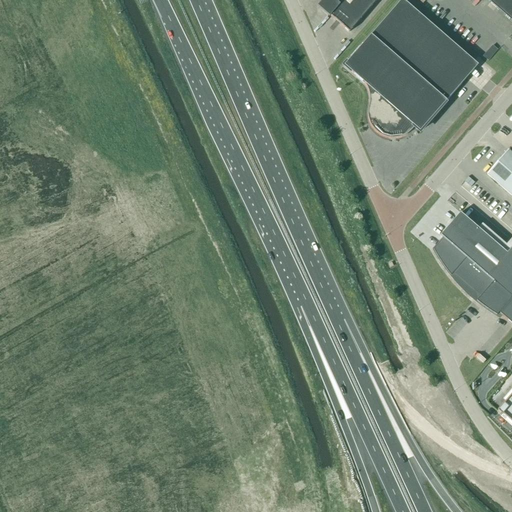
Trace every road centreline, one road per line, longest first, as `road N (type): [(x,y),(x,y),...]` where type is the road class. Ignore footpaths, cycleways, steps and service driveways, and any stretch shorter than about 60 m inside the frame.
road 1 (trunk): [(256,197),(402,511)]
road 2 (trunk): [(256,197),(338,420),(362,511)]
road 3 (trunk): [(454,511),(309,262)]
road 4 (trunk): [(309,262),(195,0)]
road 5 (trunk): [(424,511),(309,262)]
road 6 (unclassified): [(511,461),(463,394),(391,229)]
road 7 (unclassified): [(391,229),(291,0)]
road 8 (trunk): [(160,0),(256,197)]
road 9 (unclassified): [(511,92),(391,229)]
